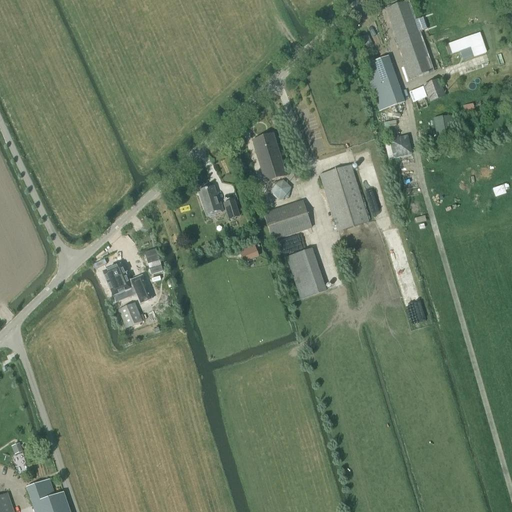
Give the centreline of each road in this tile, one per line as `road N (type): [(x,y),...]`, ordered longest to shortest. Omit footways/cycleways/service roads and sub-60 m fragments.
road 1 (track): [(511,497),(422,188),(408,101)]
road 2 (unclassified): [(69,270),(365,0)]
road 3 (unknown): [(7,327),(69,511)]
road 4 (unclassified): [(69,270),(0,118)]
